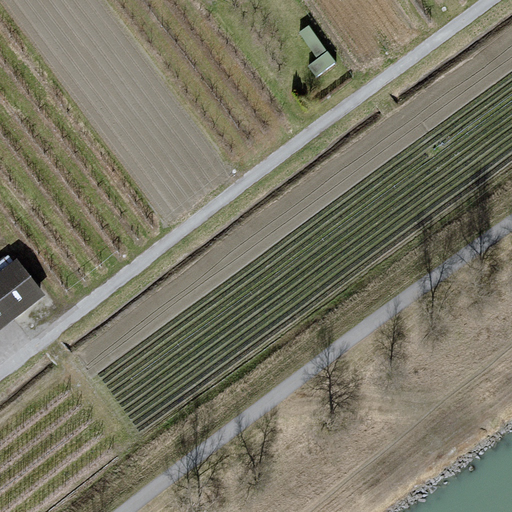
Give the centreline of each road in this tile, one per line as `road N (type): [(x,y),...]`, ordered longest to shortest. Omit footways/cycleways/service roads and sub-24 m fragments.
road 1 (track): [(0,376),(496,0)]
road 2 (track): [(123,511),(511,222)]
